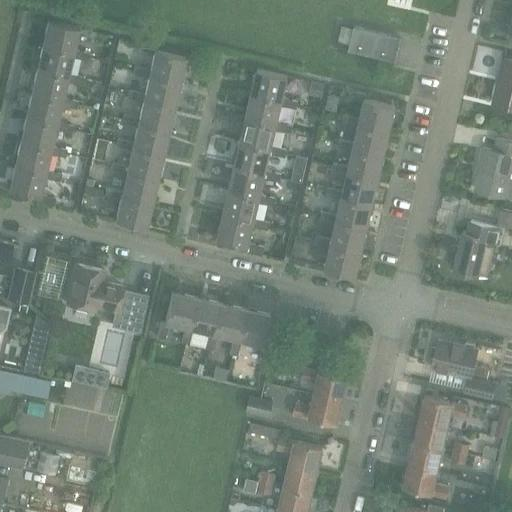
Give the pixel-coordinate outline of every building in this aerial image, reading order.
[(47,20),(41,45),(73,53),(72,57),(87,60),(89,53),(74,49),(79,28),(47,20)] [(355,25),(349,48),(396,61),(402,38),(355,25)] [(149,69),(148,74),(180,82),(186,57),(155,49),(156,46),(140,42),(138,49),(153,53),(149,69)] [(41,45),(35,69),(67,77),(67,81),(82,84),(83,77),(68,73),(72,57),(73,53),(41,45)] [(511,58),(502,56),(490,104),(511,109),(511,58)] [(147,77),(143,94),(142,98),(175,105),(180,82),(148,74),(149,69),(134,66),(133,73),(147,77)] [(35,69),(29,95),(62,102),(61,105),(76,109),(78,101),(63,97),(67,81),(67,77),(35,69)] [(256,69),(250,94),(282,101),(281,105),(296,109),(298,101),(283,98),(288,77),(256,69)] [(309,94),(321,97),(323,85),(312,82),(309,94)] [(142,101),(138,118),(137,123),(169,129),(175,105),(142,98),(143,94),(128,90),(127,98),(142,101)] [(359,118),(358,118),(358,122),(390,130),(396,105),(365,98),(366,94),(349,90),(347,98),(362,102),(359,118)] [(250,94),(244,118),(276,126),(276,130),(290,133),(292,126),(277,122),(281,105),(282,101),(250,94)] [(29,95),(24,119),(56,127),(55,130),(70,133),(72,125),(57,122),(61,105),(62,102),(29,95)] [(136,126),(132,142),(131,145),(164,153),(169,129),(137,123),(138,118),(123,114),(121,122),(136,126)] [(353,142),(352,146),(385,153),(390,130),(358,122),(358,118),(344,115),(342,122),(357,126),(353,142)] [(244,118),(238,142),(261,148),(271,150),(270,154),(285,157),(287,150),(272,146),(276,130),(276,126),(244,118)] [(24,119),(19,141),(51,150),(50,153),(65,157),(66,149),(51,146),(55,130),(56,127),(24,119)] [(473,191),(505,198),(511,199),(511,168),(511,167),(511,140),(496,136),(493,148),(481,145),(475,172),(478,173),(473,191)] [(126,166),(125,171),(158,179),(164,153),(131,145),(132,142),(118,138),(116,146),(130,149),(126,166)] [(351,150),(347,166),(346,171),(351,172),(379,178),(385,153),(352,146),(353,142),(338,139),(336,146),(351,150)] [(19,141),(13,166),(45,174),(44,178),(59,181),(61,173),(46,170),(50,153),(51,150),(19,141)] [(238,142),(233,166),(254,171),(265,174),(264,178),(279,182),(281,173),(266,170),(270,154),(271,150),(261,148),(238,142)] [(121,190),(120,190),(120,195),(152,203),(158,179),(125,171),(126,166),(111,163),(110,170),(125,174),(121,190)] [(342,190),(341,195),(373,203),(379,178),(351,172),(346,171),(347,166),(333,163),(331,171),(346,174),(342,190)] [(40,194),(44,178),(45,174),(13,166),(7,191),(39,198),(38,202),(53,205),(55,198),(40,194)] [(233,166),(227,191),(248,196),(260,198),(259,202),(274,206),(276,198),(261,194),(264,178),(265,174),(254,171),(233,166)] [(85,187),(83,193),(92,195),(94,187),(85,185),(85,186),(85,187)] [(146,227),(152,203),(120,195),(120,190),(106,187),(104,195),(119,198),(114,220),(146,227)] [(336,215),(335,219),(368,227),(373,203),(341,195),(342,190),(327,187),(325,195),(340,198),(336,215)] [(227,191),(222,215),(243,220),(254,223),(253,226),(268,230),(270,222),(255,218),(259,202),(260,198),(248,196),(227,191)] [(331,239),(330,239),(329,242),(362,249),(368,227),(335,219),(336,215),(322,211),(320,219),(334,222),(331,239)] [(253,226),(254,223),(243,220),(222,215),(216,240),(248,247),(248,251),(263,254),(264,246),(249,243),(253,226)] [(462,229),(452,270),(479,276),(480,274),(489,277),(501,226),(469,218),(466,230),(462,229)] [(293,250),(303,252),(306,239),(296,236),(293,250)] [(356,276),(362,249),(329,242),(330,239),(316,236),(314,243),(329,247),(324,269),(356,276)] [(0,241),(0,271),(4,272),(11,244),(0,241)] [(105,271),(75,264),(66,304),(95,311),(96,308),(115,313),(112,326),(138,332),(147,297),(122,292),(123,287),(102,282),(105,271)] [(14,266),(6,300),(28,305),(35,271),(14,266)] [(184,328),(189,329),(196,297),(171,291),(164,323),(160,322),(159,327),(156,337),(165,339),(168,324),(184,328)] [(189,329),(184,328),(181,342),(205,348),(208,333),(213,335),(220,303),(196,297),(189,329)] [(208,333),(205,348),(213,350),(216,335),(233,339),(236,340),(246,309),(220,303),(213,335),(208,333)] [(0,332),(5,330),(10,310),(0,307),(0,332)] [(236,340),(233,339),(229,354),(237,356),(241,341),(262,346),(269,314),(246,309),(236,340)] [(36,313),(31,334),(47,338),(50,325),(36,313)] [(437,340),(430,368),(467,377),(464,392),(491,398),(495,383),(486,380),(488,369),(472,366),(476,349),(437,340)] [(273,349),(271,360),(275,361),(284,356),(285,352),(273,349)] [(75,364),(71,380),(106,388),(109,372),(75,364)] [(315,384),(313,395),(343,400),(348,378),(304,368),(301,381),(315,384)] [(7,389),(47,398),(50,383),(0,371),(0,391),(7,393),(7,389)] [(337,425),(343,400),(313,395),(310,406),(295,403),(292,415),(337,425)] [(423,396),(418,419),(420,420),(448,426),(450,415),(465,419),(468,406),(462,405),(464,398),(452,395),(450,402),(423,396)] [(251,396),(247,413),(268,419),(273,402),(251,396)] [(418,419),(412,442),(443,449),(448,426),(420,420),(418,419)] [(498,421),(494,436),(501,437),(503,438),(507,422),(504,422),(498,420),(498,421)] [(291,453),(288,464),(312,470),(318,471),(323,448),(293,441),(280,437),(282,429),(250,422),(248,431),(264,435),(279,438),(276,450),(291,453)] [(0,464),(21,469),(27,441),(0,435),(0,464)] [(412,442),(407,465),(410,465),(437,472),(443,449),(412,442)] [(455,442),(452,451),(457,452),(466,455),(468,445),(455,442)] [(482,456),(495,459),(498,448),(484,445),(482,456)] [(464,464),(466,455),(457,452),(452,451),(450,461),(464,464)] [(288,464),(283,486),(313,493),(318,471),(312,470),(288,464)] [(435,483),(437,472),(410,465),(407,465),(402,488),(446,498),(449,487),(435,483)] [(261,472),(259,481),(273,484),(275,476),(261,472)] [(270,494),(273,484),(259,481),(256,491),(270,494)] [(283,486),(276,511),(308,511),(313,493),(283,486)] [(473,492),(469,507),(481,510),(485,495),(473,492)] [(398,503),(395,511),(435,511),(428,510),(398,503)]
